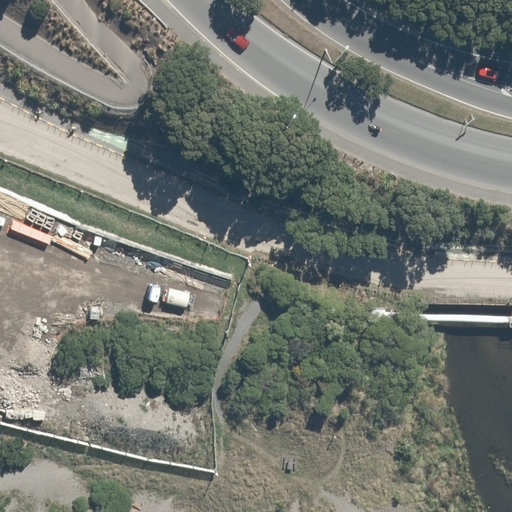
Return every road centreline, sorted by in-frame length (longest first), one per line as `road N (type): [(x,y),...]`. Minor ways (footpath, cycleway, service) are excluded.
road 1 (trunk): [(511,167),(359,120),(256,53),(199,0)]
road 2 (trunk): [(329,15),(385,59),(511,107)]
road 3 (trunk): [(329,15),(511,75)]
